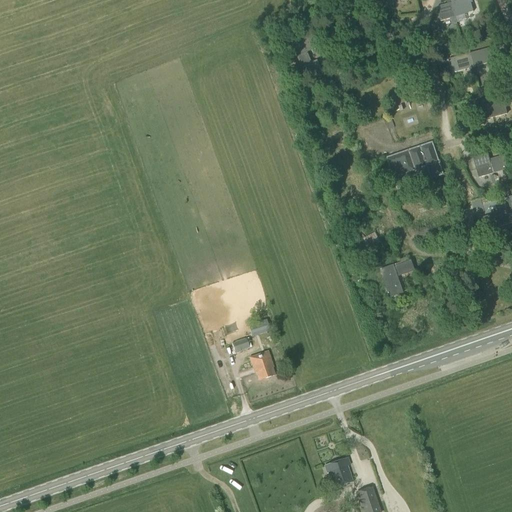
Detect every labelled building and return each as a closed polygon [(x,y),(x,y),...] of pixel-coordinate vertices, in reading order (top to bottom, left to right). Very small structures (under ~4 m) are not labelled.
[(463,0),(451,4),(455,17),(468,13),(464,0),(463,0)] [(441,21),(455,17),(451,4),(437,8),(441,21)] [(370,33),(373,47),(386,44),(383,30),(370,33)] [(358,50),(373,47),(370,33),(355,36),(358,50)] [(307,52),(307,53),(317,48),(312,36),(291,45),(296,56),(307,52)] [(470,54),(474,68),(493,63),(489,49),(470,54)] [(313,58),(322,54),(320,50),(311,53),(313,58)] [(312,64),(307,53),(307,52),(296,56),(301,69),(312,64)] [(452,74),(474,68),(470,54),(448,60),(452,74)] [(489,104),(493,118),(507,115),(503,101),(489,104)] [(478,122),(493,118),(489,104),(474,108),(478,122)] [(398,190),(442,175),(432,144),(388,159),(398,190)] [(495,173),(490,160),(488,154),(473,158),(478,178),(495,173)] [(490,160),(495,173),(507,170),(503,156),(490,160)] [(511,195),(507,197),(511,209),(482,218),(486,232),(511,223),(511,195)] [(365,238),(361,231),(358,233),(368,255),(383,248),(375,233),(365,238)] [(415,271),(411,261),(394,267),(394,266),(380,270),(390,297),(403,293),(398,277),(415,271)] [(445,267),(437,269),(439,277),(446,275),(445,267)] [(247,327),(250,335),(268,330),(265,321),(247,327)] [(233,328),(226,328),(227,337),(234,336),(233,328)] [(236,354),(241,352),(249,349),(246,339),(232,344),(236,354)] [(275,375),(273,368),(274,368),(268,351),(249,358),(253,369),(254,368),(259,381),(275,375)] [(353,481),(348,466),(350,465),(348,459),(324,467),(327,474),(329,473),(334,488),(353,481)] [(355,494),(360,506),(377,500),(372,488),(355,494)] [(361,511),(380,511),(377,500),(360,506),(361,511)]
